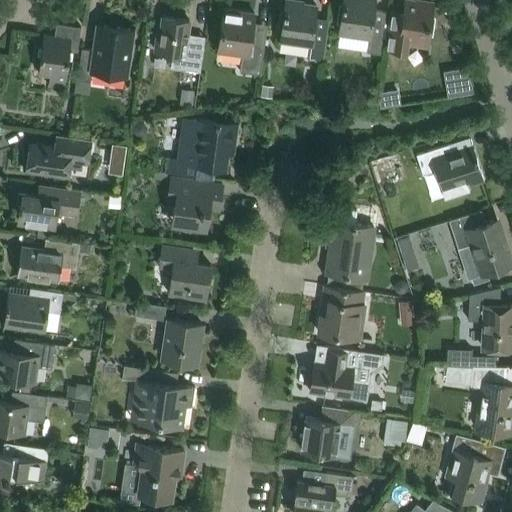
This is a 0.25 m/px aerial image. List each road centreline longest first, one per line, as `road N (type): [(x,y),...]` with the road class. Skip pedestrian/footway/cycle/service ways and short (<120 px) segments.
road 1 (residential): [(233,511),(276,164)]
road 2 (residential): [(475,0),(511,119)]
